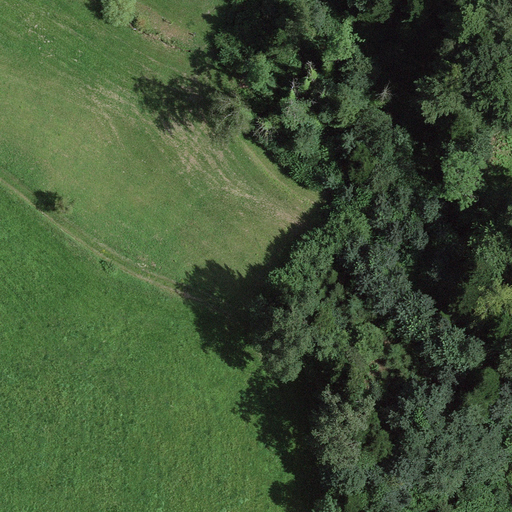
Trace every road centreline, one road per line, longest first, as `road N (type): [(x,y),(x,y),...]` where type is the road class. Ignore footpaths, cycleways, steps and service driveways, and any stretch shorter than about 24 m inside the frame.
road 1 (track): [(511,369),(367,227),(257,152),(226,114),(204,59),(223,0)]
road 2 (track): [(0,179),(84,242),(254,325)]
